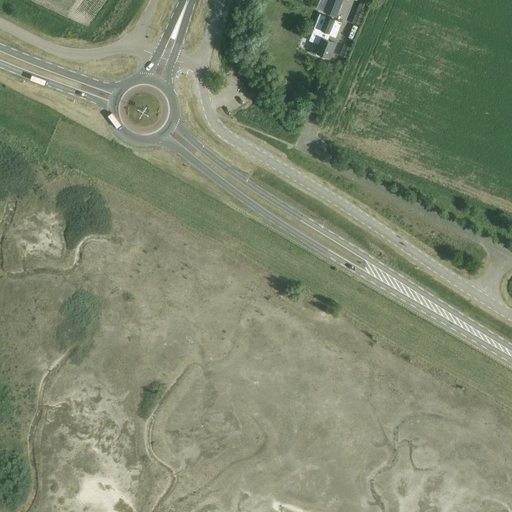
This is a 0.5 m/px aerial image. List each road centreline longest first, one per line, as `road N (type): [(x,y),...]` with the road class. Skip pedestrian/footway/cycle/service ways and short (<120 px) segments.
road 1 (primary): [(162,136),(270,218),(485,339)]
road 2 (primary): [(485,339),(226,169),(172,123)]
road 3 (unclassified): [(481,297),(218,130),(202,68)]
road 4 (unclassified): [(505,254),(304,143)]
road 5 (unclassified): [(128,40),(73,55),(0,23)]
road 6 (secondary): [(118,92),(0,47)]
road 7 (secondary): [(0,64),(113,106)]
